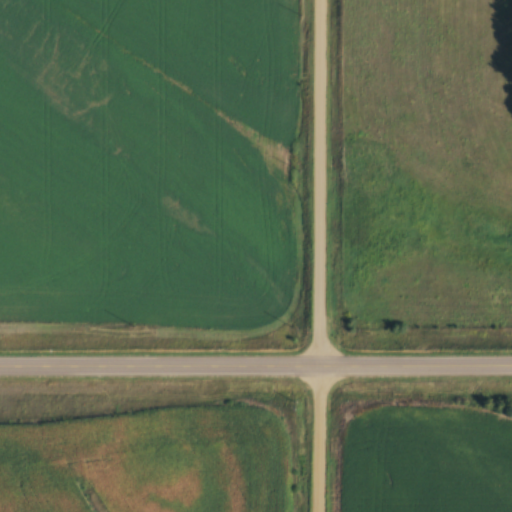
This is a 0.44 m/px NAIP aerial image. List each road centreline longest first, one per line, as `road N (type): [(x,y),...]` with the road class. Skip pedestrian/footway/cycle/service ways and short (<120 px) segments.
road 1 (secondary): [(511,367),(0,364)]
road 2 (residential): [(317,511),(317,0)]
